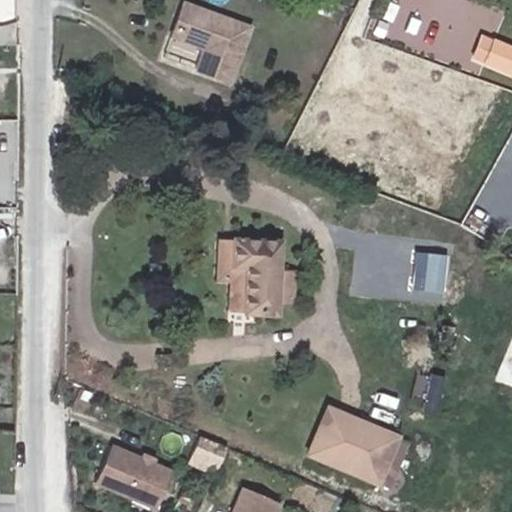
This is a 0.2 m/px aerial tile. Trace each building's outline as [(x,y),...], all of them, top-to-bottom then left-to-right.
[(210,53),(203,72),(237,84),(255,31),(189,8),(178,42),(210,53)] [(480,61),(511,75),(511,47),(490,38),(480,61)] [(277,315),(277,304),(280,267),(282,239),(230,235),(229,269),(244,270),(243,313),(277,315)] [(280,267),(277,304),(294,305),(297,268),(280,267)] [(374,480),(393,435),(327,407),(307,452),(374,480)] [(206,459),(214,440),(187,428),(179,447),(206,459)] [(145,498),(160,463),(99,437),(84,472),(145,498)] [(259,511),(267,494),(230,478),(216,511),(259,511)]
